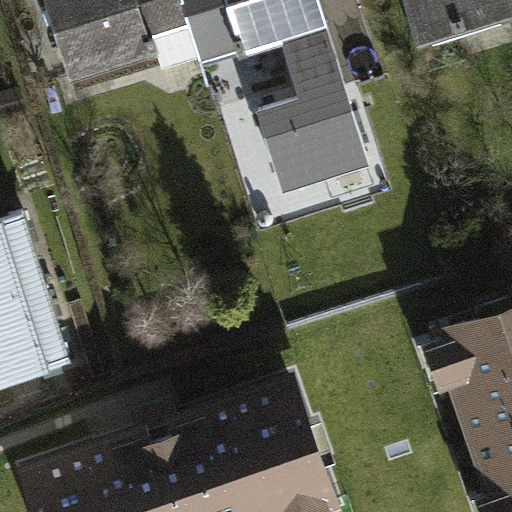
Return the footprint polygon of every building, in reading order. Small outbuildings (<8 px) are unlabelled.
[(50,0),(75,78),(158,52),(163,69),(203,57),(185,0),(50,0)] [(205,60),(286,35),(305,92),(261,106),(286,185),(370,158),(342,66),(322,0),(255,0),(192,20),(205,60)] [(511,0),(409,0),(422,40),(511,11),(511,0)] [(23,94),(2,100),(9,121),(29,115),(23,94)] [(0,300),(51,285),(27,208),(0,216),(0,300)] [(51,285),(0,300),(0,379),(73,357),(51,285)] [(511,511),(511,305),(447,326),(504,511),(511,511)] [(437,321),(395,338),(414,385),(456,368),(437,321)] [(45,454),(64,511),(276,511),(332,493),(291,371),(187,407),(184,399),(165,405),(150,411),(152,418),(45,454)]
